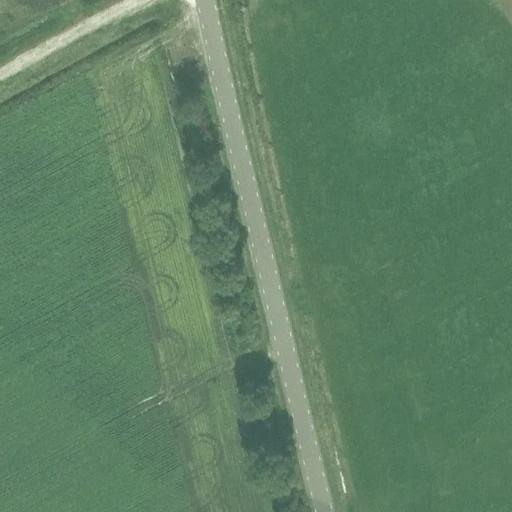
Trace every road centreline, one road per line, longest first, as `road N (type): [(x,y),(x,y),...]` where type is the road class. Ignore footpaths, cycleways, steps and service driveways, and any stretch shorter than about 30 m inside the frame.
road 1 (unclassified): [(323,511),(205,0)]
road 2 (track): [(142,0),(0,74)]
